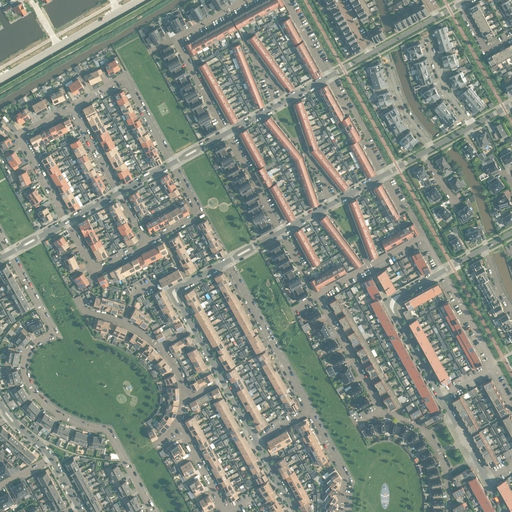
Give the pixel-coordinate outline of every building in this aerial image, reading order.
[(221,7),(216,0),(208,0),(207,1),(211,9),(214,7),(216,10),(220,7),(221,7)] [(272,10),(267,0),(261,3),(267,13),(272,10)] [(279,9),(274,0),(267,0),(266,0),(267,0),(272,10),(278,7),(279,9)] [(274,0),(279,9),(284,6),(283,4),(284,3),(281,0),(274,0)] [(322,5),(324,4),(329,12),(338,7),(333,0),(331,0),(322,5)] [(367,4),(364,0),(361,0),(353,5),(355,10),(367,4)] [(502,0),(498,3),(497,3),(498,5),(502,11),(504,10),(511,4),(511,2),(511,1),(510,0),(508,0),(509,0),(507,1),(506,0),(502,0)] [(470,10),(471,13),(482,7),(479,2),(469,8),(470,10)] [(21,3),(12,8),(16,14),(19,13),(21,16),(27,13),(25,10),(26,9),(22,4),(21,3)] [(202,3),(194,8),(200,19),(200,18),(205,16),(203,14),(206,12),(203,6),(202,3)] [(267,13),(261,3),(255,6),(262,18),(261,16),(267,13)] [(416,5),(422,16),(428,13),(425,8),(426,8),(423,3),(418,7),(416,5)] [(367,4),(355,10),(358,15),(369,9),(367,10),(365,5),(367,4)] [(511,4),(504,10),(502,11),(506,18),(506,19),(506,18),(511,15),(511,4)] [(416,5),(411,7),(417,19),(422,16),(416,5)] [(250,9),(256,21),(262,18),(255,6),(250,9)] [(338,7),(329,12),(333,20),(342,14),(338,7)] [(406,10),(412,21),(417,19),(411,7),(411,8),(412,10),(408,12),(406,10)] [(472,14),(474,17),(485,12),(482,7),(471,13),(472,13),(472,14)] [(200,19),(194,8),(186,12),(191,21),(194,19),(195,21),(200,18),(200,19)] [(256,21),(250,9),(244,13),(250,22),(255,19),(256,22),(256,21)] [(358,15),(361,20),(372,14),(369,9),(358,15)] [(406,10),(401,13),(407,24),(412,21),(406,10)] [(475,19),(476,22),(485,17),(483,13),(485,12),(474,17),(474,18),(474,17),(475,19)] [(238,16),(244,26),(250,22),(244,13),(238,16)] [(402,15),(397,18),(402,27),(407,24),(401,13),(402,15)] [(342,14),(333,20),(336,25),(345,19),(342,14)] [(181,15),(173,19),(179,30),(184,27),(182,25),(186,23),(181,15)] [(244,26),(238,16),(233,19),(238,29),(244,26)] [(284,28),(293,23),(292,20),(290,17),(285,20),(283,17),(277,21),(278,24),(281,23),(284,28)] [(477,23),(479,26),(487,22),(485,17),(476,22),(477,22),(477,23)] [(397,18),(391,21),(393,26),(395,25),(397,30),(402,27),(397,18)] [(179,30),(173,19),(165,24),(166,26),(169,31),(170,32),(173,30),(174,33),(179,30)] [(345,19),(336,25),(338,30),(347,24),(345,19)] [(225,23),(230,33),(236,30),(231,20),(225,23)] [(480,28),(481,31),(490,26),(487,22),(479,26),(479,27),(479,26),(480,28)] [(230,33),(225,23),(219,26),(224,36),(230,33)] [(287,33),(296,28),(293,23),(284,28),(287,33)] [(347,24),(338,30),(341,34),(339,35),(339,36),(350,29),(347,24)] [(379,25),(373,28),(380,40),(385,37),(382,32),(384,31),(382,26),(380,28),(379,25)] [(433,36),(448,31),(446,26),(443,27),(442,25),(438,26),(439,28),(434,30),(435,35),(433,36)] [(224,36),(219,26),(213,30),(219,39),(224,36)] [(482,32),(484,35),(494,29),(492,30),(490,26),(481,31),(482,31),(482,32)] [(160,27),(152,31),(158,42),(158,41),(163,39),(162,37),(165,35),(160,27)] [(296,28),(287,33),(289,39),(299,33),(296,28)] [(374,31),(368,34),(371,38),(372,38),(374,42),(380,40),(373,28),(374,31)] [(350,29),(339,36),(342,41),(353,34),(350,29)] [(494,29),(484,35),(484,36),(484,35),(485,36),(484,37),(486,40),(497,34),(494,29)] [(158,42),(152,31),(149,33),(148,30),(143,33),(149,44),(152,42),(153,44),(158,42)] [(208,33),(213,42),(219,39),(213,30),(208,33)] [(437,37),(438,40),(448,37),(446,32),(448,32),(448,31),(433,36),(434,39),(437,37)] [(213,42),(208,33),(202,36),(207,46),(213,42)] [(292,44),(302,39),(300,36),(301,36),(299,33),(289,39),(292,44)] [(259,39),(255,34),(250,38),(246,40),(248,43),(249,42),(251,44),(259,39)] [(342,41),(344,40),(347,44),(344,45),(345,46),(356,39),(353,34),(342,41)] [(207,46),(202,36),(196,39),(202,49),(207,46)] [(435,44),(436,47),(451,42),(451,41),(449,42),(448,37),(438,40),(439,43),(435,44)] [(202,49),(196,39),(191,42),(197,54),(198,54),(196,52),(202,49)] [(254,49),(262,43),(259,39),(251,44),(254,49)] [(356,39),(345,46),(347,51),(358,44),(356,39)] [(297,52),(307,47),(305,44),(303,41),(294,47),(297,52)] [(197,54),(191,42),(185,46),(190,55),(191,55),(192,57),(197,54)] [(407,48),(408,53),(421,49),(420,44),(414,45),(414,42),(408,44),(409,47),(407,48)] [(445,50),(446,52),(452,51),(451,48),(453,47),(451,42),(436,47),(439,46),(440,51),(445,50)] [(233,53),(242,49),(241,46),(243,45),(241,43),(238,45),(231,47),(233,53)] [(262,43),(254,49),(257,53),(265,47),(262,43)] [(347,51),(349,50),(352,55),(361,50),(358,44),(347,51)] [(175,53),(172,48),(170,49),(168,46),(160,51),(164,59),(175,53)] [(265,47),(257,53),(260,57),(268,52),(265,47)] [(307,47),(297,52),(300,57),(309,52),(307,47)] [(504,49),(501,50),(506,59),(510,57),(511,59),(505,48),(504,49)] [(242,49),(233,53),(235,58),(244,54),(242,49)] [(411,61),(413,61),(419,59),(418,56),(423,54),(421,49),(408,53),(410,58),(411,61)] [(500,51),(497,53),(501,62),(506,59),(501,50),(501,51),(500,52),(500,51)] [(442,57),(444,62),(457,58),(455,53),(453,53),(452,51),(446,52),(447,55),(442,57)] [(268,52),(260,57),(264,62),(271,56),(268,52)] [(309,52),(300,57),(303,63),(312,57),(309,52)] [(164,59),(169,67),(179,61),(176,56),(174,57),(173,55),(175,53),(164,59)] [(495,54),(492,55),(498,66),(497,64),(501,62),(497,53),(496,53),(497,53),(495,54)] [(244,54),(235,58),(237,63),(246,59),(244,54)] [(498,66),(492,55),(492,56),(491,57),(491,56),(487,58),(493,69),(498,66)] [(120,62),(116,56),(113,58),(115,60),(110,62),(109,60),(108,60),(114,71),(120,68),(117,64),(120,62)] [(267,66),(275,60),(271,56),(264,62),(267,66)] [(306,68),(315,62),(312,57),(303,63),(306,68)] [(457,58),(444,62),(446,68),(451,66),(452,69),(457,67),(456,64),(458,64),(457,58)] [(246,59),(237,63),(239,68),(248,64),(246,59)] [(414,64),(416,69),(429,65),(427,66),(425,60),(420,62),(419,59),(413,61),(414,64)] [(109,74),(114,71),(108,60),(101,65),(104,71),(107,70),(109,74)] [(275,60),(267,66),(270,70),(278,65),(275,60)] [(183,69),(183,68),(181,69),(180,67),(182,66),(179,61),(169,67),(173,74),(183,69)] [(200,72),(209,67),(206,62),(198,67),(201,71),(200,71),(200,72)] [(315,62),(306,68),(308,73),(318,68),(315,62)] [(366,68),(368,73),(383,69),(380,69),(379,64),(373,66),(373,63),(369,64),(370,67),(366,68)] [(250,69),(248,64),(239,68),(241,73),(250,69)] [(273,75),(281,69),(278,65),(270,70),(273,75)] [(415,75),(427,71),(426,68),(430,67),(429,65),(416,69),(417,74),(415,75)] [(209,67),(200,72),(203,76),(212,72),(209,67)] [(318,68),(308,73),(311,79),(321,73),(319,70),(320,70),(318,68)] [(100,69),(92,72),(96,81),(101,79),(99,74),(102,73),(100,69)] [(186,77),(185,77),(184,75),(186,73),(183,69),(173,74),(177,82),(186,77)] [(252,74),(250,69),(241,73),(243,78),(252,74)] [(276,79),(284,73),(281,69),(273,75),(276,79)] [(369,73),(371,78),(381,75),(380,72),(383,71),(383,69),(368,73),(368,74),(369,73)] [(450,77),(452,83),(464,76),(462,71),(460,72),(458,70),(453,72),(454,75),(450,77)] [(415,75),(417,80),(432,75),(431,73),(428,74),(427,71),(415,75)] [(96,81),(92,72),(84,76),(85,80),(88,79),(90,84),(96,81)] [(206,81),(214,76),(212,72),(203,76),(206,81)] [(284,73),(276,79),(280,83),(287,78),(284,73)] [(254,79),(252,74),(243,78),(245,83),(254,79)] [(83,81),(79,75),(72,80),(79,90),(84,87),(81,83),(83,81)] [(371,78),(373,83),(386,79),(385,76),(381,78),(381,75),(371,78)] [(432,75),(417,80),(419,80),(421,85),(422,88),(427,86),(426,83),(432,81),(430,76),(432,75)] [(214,76),(206,81),(208,86),(217,81),(214,76)] [(464,76),(452,83),(455,88),(460,85),(461,88),(466,85),(465,82),(467,81),(464,76)] [(192,84),(189,79),(187,80),(186,78),(186,77),(177,82),(181,90),(192,84)] [(287,78),(280,83),(283,88),(291,82),(287,78)] [(256,84),(254,79),(245,83),(247,88),(256,84)] [(386,79),(373,83),(374,88),(373,89),(374,92),(381,90),(380,87),(385,85),(384,80),(386,79)] [(74,94),(79,90),(72,80),(73,82),(66,87),(68,91),(71,89),(74,94)] [(217,81),(208,86),(211,91),(219,86),(217,81)] [(511,93),(511,86),(509,81),(501,85),(506,94),(509,92),(510,94),(511,93),(511,94),(511,93)] [(288,91),(293,89),(292,88),(294,87),(291,82),(283,88),(286,92),(288,91)] [(181,90),(186,97),(196,91),(194,87),(191,88),(190,85),(192,84),(181,90)] [(258,89),(256,84),(247,88),(249,93),(258,89)] [(321,95),(331,90),(329,87),(329,88),(327,85),(318,90),(321,95)] [(63,86),(54,90),(59,101),(61,100),(62,102),(65,100),(63,94),(65,93),(63,86)] [(214,95),(222,91),(219,86),(211,91),(214,95)] [(422,93),(425,98),(437,91),(434,86),(429,89),(428,86),(423,89),(424,92),(422,93)] [(462,101),(474,91),(470,87),(469,88),(467,86),(462,90),(464,92),(460,96),(464,100),(462,101)] [(224,91),(227,99),(230,97),(229,95),(230,95),(229,92),(232,91),(230,88),(224,91)] [(260,94),(258,89),(249,93),(251,98),(260,94)] [(54,104),(59,101),(54,90),(55,92),(47,96),(49,100),(52,99),(54,104)] [(115,101),(125,95),(123,90),(112,96),(115,101)] [(331,90),(321,95),(324,101),(333,95),(331,90)] [(186,97),(190,105),(200,99),(198,100),(197,98),(199,96),(196,92),(196,91),(186,97)] [(216,100),(225,95),(222,91),(214,95),(216,100)] [(376,101),(389,97),(388,92),(382,94),(381,91),(376,92),(377,95),(378,101),(376,101)] [(437,91),(425,98),(428,103),(430,102),(431,105),(436,102),(435,99),(440,96),(437,91)] [(466,101),(468,103),(477,95),(474,91),(462,101),(463,103),(466,101)] [(262,99),(260,94),(251,98),(253,103),(262,99)] [(117,106),(128,100),(125,95),(115,101),(117,106)] [(225,95),(216,100),(219,105),(227,100),(225,95)] [(333,95),(324,101),(327,106),(336,101),(333,95)] [(467,108),(469,110),(481,99),(479,100),(476,97),(478,95),(477,95),(468,103),(470,105),(467,108)] [(41,97),(36,100),(42,111),(47,108),(45,104),(47,102),(45,98),(42,99),(41,97)] [(389,97),(376,101),(378,107),(380,106),(381,109),(387,107),(386,104),(391,103),(389,97)] [(190,105),(194,113),(203,108),(202,108),(201,105),(203,104),(200,99),(190,105)] [(262,99),(253,103),(255,108),(257,107),(258,108),(262,106),(262,105),(264,105),(262,100),(262,99)] [(481,99),(469,110),(471,108),(474,112),(478,109),(480,111),(485,107),(483,105),(485,104),(481,99)] [(42,111),(36,100),(28,105),(32,111),(34,109),(37,114),(42,111)] [(120,110),(130,105),(128,100),(117,106),(120,110)] [(227,100),(219,105),(221,109),(230,105),(227,100)] [(300,101),(299,100),(295,103),(293,104),(295,109),(294,109),(304,106),(302,101),(300,101)] [(330,111),(339,106),(336,101),(327,106),(330,111)] [(434,109),(437,113),(448,104),(446,106),(443,102),(438,105),(436,103),(432,107),(434,109)] [(83,109),(85,114),(96,109),(95,109),(92,104),(83,109)] [(437,113),(441,118),(449,111),(447,109),(450,106),(448,104),(437,113)] [(124,114),(133,110),(130,105),(121,109),(124,114)] [(232,110),(230,105),(221,109),(224,114),(232,110)] [(296,114),(305,111),(304,106),(294,109),(296,114)] [(339,106),(330,111),(332,116),(342,111),(339,106)] [(27,107),(19,112),(25,121),(30,117),(27,113),(29,111),(27,107)] [(209,115),(206,110),(204,111),(203,108),(194,113),(198,121),(209,115)] [(383,114),(386,119),(398,112),(396,113),(393,108),(389,111),(387,109),(382,112),(384,114),(383,114)] [(85,114),(88,119),(88,120),(99,114),(96,109),(85,114)] [(124,120),(135,115),(133,110),(124,114),(126,119),(124,120)] [(227,119),(235,114),(232,110),(224,114),(227,119)] [(305,111),(296,114),(298,119),(307,116),(305,111)] [(335,122),(345,117),(343,114),(344,114),(342,111),(332,116),(335,122)] [(441,118),(444,122),(455,113),(453,111),(450,113),(449,111),(441,118)] [(25,121),(19,112),(15,115),(13,113),(10,115),(14,121),(17,120),(20,124),(25,121)] [(386,119),(389,124),(398,119),(396,116),(400,114),(398,112),(386,119)] [(455,113),(444,122),(448,126),(446,127),(448,130),(455,124),(453,122),(457,119),(453,114),(455,113)] [(88,120),(91,125),(101,120),(99,114),(88,120)] [(235,114),(227,119),(230,124),(238,119),(235,114)] [(124,120),(127,125),(139,119),(138,119),(137,119),(135,115),(124,120)] [(198,121),(203,128),(211,124),(209,121),(212,120),(209,115),(198,121)] [(267,127),(274,120),(274,121),(270,116),(269,118),(268,117),(264,120),(265,121),(263,122),(267,127)] [(307,116),(298,119),(300,125),(309,121),(307,116)] [(343,127),(352,121),(351,119),(349,116),(339,121),(343,127)] [(69,118),(64,121),(68,130),(73,127),(69,118)] [(8,124),(2,119),(0,121),(0,130),(5,135),(10,130),(6,126),(8,124)] [(130,129),(141,124),(139,119),(127,125),(128,124),(130,129)] [(389,124),(392,129),(404,121),(402,119),(399,121),(398,119),(389,124)] [(103,125),(100,120),(101,120),(91,125),(94,130),(104,125),(103,125)] [(270,131),(277,125),(274,120),(267,127),(270,131)] [(64,121),(59,123),(63,132),(68,130),(64,121)] [(309,121),(300,125),(302,130),(311,127),(309,121)] [(352,121),(343,127),(345,132),(355,126),(352,121)] [(404,121),(392,129),(395,133),(396,136),(401,133),(400,130),(405,128),(402,123),(404,121)] [(59,123),(54,126),(59,137),(60,136),(59,135),(63,132),(59,123)] [(135,133),(143,128),(141,124),(130,129),(132,128),(135,133)] [(211,124),(203,128),(207,136),(218,130),(215,125),(213,127),(211,124)] [(494,134),(496,140),(500,138),(500,137),(506,134),(500,124),(494,127),(496,132),(494,134)] [(94,130),(95,130),(97,135),(107,130),(104,125),(94,130)] [(273,135),(281,129),(277,125),(270,131),(273,135)] [(54,126),(49,128),(55,139),(59,137),(54,126)] [(355,126),(345,132),(348,137),(358,132),(355,126)] [(311,127),(302,130),(303,135),(312,132),(311,127)] [(55,139),(49,128),(44,131),(50,141),(49,139),(53,137),(54,139),(55,139)] [(135,133),(137,138),(147,133),(146,133),(143,128),(135,133)] [(241,139),(249,134),(247,129),(239,134),(241,139)] [(277,139),(284,133),(281,129),(273,135),(277,139)] [(97,135),(100,140),(109,136),(107,130),(97,135)] [(44,131),(40,133),(45,144),(50,141),(44,131)] [(312,132),(303,135),(305,140),(314,137),(312,132)] [(351,143),(358,139),(361,137),(359,134),(360,134),(358,132),(348,137),(351,143)] [(402,145),(413,137),(409,132),(405,136),(403,133),(398,137),(400,140),(404,144),(402,145)] [(40,133),(35,136),(40,146),(45,144),(40,133)] [(139,143),(149,138),(147,133),(137,138),(138,137),(141,142),(139,143)] [(280,143),(288,137),(284,133),(277,139),(280,143)] [(249,134),(241,139),(244,144),(252,139),(249,134)] [(475,141),(480,148),(482,147),(482,146),(489,143),(485,134),(477,137),(478,140),(475,141)] [(40,146),(35,136),(30,138),(34,147),(39,145),(40,146)] [(100,140),(103,146),(112,141),(109,136),(100,140)] [(12,144),(9,137),(0,142),(0,148),(2,153),(9,149),(7,147),(12,144)] [(284,148),(291,142),(288,137),(280,143),(284,148)] [(314,137),(305,140),(307,145),(316,142),(314,137)] [(413,137),(402,145),(406,150),(408,148),(410,151),(414,147),(412,144),(416,141),(413,137)] [(141,148),(152,142),(149,138),(139,143),(141,148)] [(71,149),(81,144),(79,139),(68,145),(71,149)] [(252,139),(244,144),(246,148),(255,144),(252,139)] [(351,151),(361,146),(360,143),(359,143),(358,140),(348,145),(351,151)] [(115,146),(112,141),(103,146),(106,151),(115,146)] [(144,153),(154,147),(152,142),(141,148),(144,153)] [(213,148),(218,156),(226,151),(224,148),(227,147),(224,142),(213,148)] [(287,152),(294,146),(291,142),(284,148),(287,152)] [(308,152),(318,147),(316,142),(307,145),(308,149),(307,150),(308,152)] [(463,148),(462,148),(463,149),(463,148),(466,153),(465,154),(469,158),(470,157),(471,158),(477,153),(469,143),(468,143),(463,148)] [(75,153),(84,148),(81,144),(71,149),(71,150),(73,149),(75,153)] [(255,144),(246,148),(249,153),(257,148),(255,144)] [(106,151),(108,156),(108,157),(118,152),(115,146),(106,151)] [(298,150),(295,146),(294,146),(287,152),(290,156),(298,150)] [(361,146),(351,151),(354,156),(364,151),(361,146)] [(148,156),(157,152),(154,147),(144,153),(146,152),(148,156)] [(314,157),(321,151),(318,147),(308,152),(310,155),(311,154),(314,157)] [(77,158),(87,153),(84,148),(75,153),(78,158),(77,158)] [(251,158),(260,153),(257,148),(249,153),(251,158)] [(303,155),(302,153),(301,153),(298,150),(290,156),(294,160),(303,155)] [(14,151),(10,154),(8,152),(4,154),(6,157),(4,158),(7,163),(17,156),(14,151)] [(218,156),(222,163),(233,157),(232,157),(230,153),(228,154),(226,151),(218,156)] [(321,151),(314,157),(317,162),(325,156),(321,151)] [(364,151),(354,156),(357,161),(367,156),(364,151)] [(501,157),(505,164),(511,159),(511,151),(501,157)] [(108,157),(111,162),(120,157),(118,152),(108,157)] [(150,161),(159,157),(157,152),(148,156),(150,161)] [(77,158),(80,163),(88,158),(86,154),(87,153),(77,158)] [(260,153),(251,158),(254,163),(263,158),(260,153)] [(53,159),(50,154),(42,159),(44,164),(53,159)] [(294,160),(296,166),(305,162),(303,158),(304,158),(303,155),(294,160)] [(7,163),(9,162),(14,169),(18,167),(16,164),(21,161),(17,156),(7,163)] [(325,156),(317,162),(320,166),(328,160),(325,156)] [(367,156),(357,161),(360,167),(370,161),(367,156)] [(123,162),(120,157),(111,162),(114,167),(124,162),(123,162)] [(153,166),(162,162),(159,157),(150,161),(153,166)] [(237,165),(234,166),(233,164),(235,162),(233,158),(233,157),(222,163),(226,171),(237,165)] [(446,162),(442,157),(436,161),(438,165),(439,166),(439,167),(440,167),(442,170),(448,166),(450,169),(453,167),(449,160),(446,162)] [(80,163),(82,168),(91,163),(88,158),(80,163)] [(263,158),(254,163),(257,167),(265,163),(263,158)] [(491,160),(487,162),(488,164),(483,166),(484,167),(483,168),(484,170),(485,170),(487,174),(498,169),(494,161),(492,158),(490,159),(491,160)] [(56,164),(53,159),(44,164),(47,169),(56,164)] [(328,160),(320,166),(324,170),(331,164),(328,160)] [(370,161),(360,167),(363,172),(373,167),(370,161)] [(114,167),(115,167),(118,172),(127,167),(124,162),(114,167)] [(296,166),(297,171),(306,168),(305,162),(296,166)] [(82,168),(85,173),(93,168),(91,163),(82,168)] [(58,168),(56,164),(47,169),(50,173),(58,168)] [(327,174),(335,168),(331,164),(324,170),(327,174)] [(243,171),(239,174),(237,171),(239,170),(237,165),(226,171),(231,179),(243,172),(243,171)] [(267,172),(264,166),(254,172),(257,177),(267,172)] [(118,172),(120,177),(130,173),(127,167),(118,172)] [(363,172),(366,177),(376,172),(374,169),(373,167),(363,172)] [(422,167),(414,172),(418,179),(421,178),(423,183),(425,187),(430,184),(430,183),(428,180),(429,179),(427,177),(428,177),(427,177),(426,175),(427,175),(426,175),(427,175),(426,173),(425,172),(425,171),(422,167)] [(58,168),(50,173),(53,178),(61,173),(58,168)] [(85,173),(87,177),(97,172),(96,172),(93,168),(85,173)] [(297,171),(299,176),(308,173),(306,168),(297,171)] [(331,178),(338,172),(335,168),(327,174),(331,178)] [(21,173),(20,170),(16,172),(19,180),(17,181),(29,176),(26,171),(21,173)] [(91,182),(100,177),(97,172),(87,177),(87,178),(89,177),(91,182)] [(246,177),(243,172),(231,179),(233,178),(237,185),(248,179),(247,179),(245,180),(244,178),(246,177)] [(270,177),(267,172),(257,177),(260,182),(270,177)] [(334,183),(341,177),(338,172),(331,178),(334,183)] [(61,173),(53,178),(56,183),(64,178),(61,173)] [(120,177),(123,183),(132,178),(130,173),(120,177)] [(299,176),(301,181),(310,178),(308,173),(299,176)] [(158,180),(161,185),(171,178),(168,174),(158,180)] [(17,181),(19,187),(20,187),(26,184),(31,182),(29,176),(17,181)] [(92,187),(102,182),(100,177),(91,182),(94,186),(92,187)] [(260,182),(263,188),(273,183),(270,177),(260,182)] [(341,177),(334,183),(337,187),(345,181),(341,177)] [(490,186),(490,187),(490,186),(494,192),(495,193),(495,192),(499,189),(500,190),(503,188),(502,187),(503,186),(503,185),(499,180),(498,179),(498,180),(497,181),(496,179),(495,180),(493,177),(490,180),(493,184),(490,186)] [(64,178),(56,183),(58,187),(67,182),(64,178)] [(171,178),(161,185),(163,189),(174,183),(171,178)] [(301,181),(303,186),(312,183),(310,178),(301,181)] [(450,182),(455,190),(456,190),(456,191),(459,189),(459,188),(462,186),(459,182),(460,181),(458,178),(457,179),(456,178),(450,182)] [(237,185),(240,190),(250,184),(248,179),(237,185)] [(348,188),(347,187),(348,185),(345,181),(337,187),(338,187),(341,191),(343,190),(348,188)] [(67,182),(58,187),(61,192),(60,192),(60,193),(69,187),(67,182)] [(94,192),(105,186),(102,182),(92,187),(94,192)] [(174,183),(163,189),(165,188),(168,193),(176,188),(174,183)] [(279,188),(276,183),(268,188),(271,192),(271,193),(279,188)] [(303,186),(304,191),(313,188),(312,183),(303,186)] [(240,190),(242,195),(253,189),(250,184),(240,190)] [(370,190),(373,196),(385,189),(384,186),(383,187),(382,184),(370,190)] [(99,196),(108,191),(105,186),(94,192),(95,192),(96,191),(99,196)] [(69,187),(60,193),(63,197),(71,192),(69,188),(70,187),(69,187)] [(424,191),(428,196),(430,195),(434,201),(435,200),(436,201),(440,198),(440,197),(441,196),(440,196),(438,193),(437,191),(435,188),(435,187),(434,188),(431,190),(429,187),(424,191)] [(176,188),(168,193),(171,198),(171,197),(173,196),(176,195),(179,193),(176,188)] [(282,193),(279,188),(271,193),(273,197),(282,193)] [(304,191),(306,196),(315,193),(313,188),(304,191)] [(35,189),(31,192),(29,189),(25,192),(30,199),(38,194),(35,189)] [(242,195),(247,203),(244,204),(245,204),(257,197),(255,192),(252,193),(251,191),(253,189),(242,195)] [(373,196),(376,195),(379,200),(388,194),(385,189),(373,196)] [(128,196),(131,201),(140,196),(137,191),(128,196)] [(71,192),(63,197),(66,202),(74,197),(71,192)] [(284,198),(282,193),(273,197),(276,202),(284,198)] [(306,196),(308,201),(317,198),(315,193),(306,196)] [(38,194),(30,199),(35,207),(39,204),(37,202),(42,199),(38,194)] [(379,200),(381,205),(391,200),(388,194),(379,200)] [(495,199),(497,202),(496,202),(499,209),(503,208),(504,208),(511,206),(508,199),(505,194),(501,196),(495,199)] [(140,196),(131,201),(134,206),(142,201),(140,196)] [(77,201),(74,197),(66,202),(68,206),(77,201)] [(257,197),(245,204),(249,212),(259,206),(257,201),(254,202),(253,200),(257,197)] [(287,202),(284,198),(276,202),(279,207),(287,202)] [(317,198),(308,201),(310,207),(312,206),(312,207),(317,205),(317,204),(319,204),(317,198)] [(358,205),(356,200),(354,200),(354,199),(349,202),(350,202),(348,203),(350,208),(349,208),(358,205)] [(381,205),(384,210),(394,205),(391,200),(381,205)] [(80,206),(77,201),(68,206),(71,211),(80,206)] [(142,201),(134,206),(136,210),(145,206),(142,201)] [(109,212),(119,206),(116,202),(108,206),(110,211),(109,212)] [(290,207),(287,202),(279,207),(281,212),(290,207)] [(184,204),(179,206),(184,215),(189,212),(184,204)] [(360,210),(358,205),(349,208),(351,213),(360,210)] [(384,210),(387,215),(397,210),(394,205),(384,210)] [(458,211),(462,216),(459,218),(463,223),(471,217),(470,215),(473,213),(467,205),(464,207),(458,211)] [(109,212),(111,217),(122,211),(119,206),(109,212)] [(145,206),(136,210),(139,215),(147,211),(148,210),(145,206)] [(179,206),(174,209),(179,218),(184,215),(179,206)] [(249,212),(253,219),(264,214),(264,213),(264,214),(261,209),(259,210),(257,207),(259,206),(249,212)] [(40,217),(38,218),(49,212),(46,207),(42,210),(40,207),(36,209),(40,217)] [(292,212),(290,207),(281,212),(284,216),(292,212)] [(438,207),(432,210),(435,215),(438,212),(445,220),(445,219),(447,222),(451,218),(449,216),(451,214),(443,207),(440,209),(438,207)] [(169,210),(174,220),(179,218),(174,209),(170,212),(169,210)] [(169,210),(164,212),(170,223),(174,220),(169,210)] [(362,215),(360,210),(351,213),(353,218),(362,215)] [(387,215),(390,221),(400,216),(398,213),(397,210),(387,215)] [(113,216),(116,221),(124,216),(122,211),(111,217),(113,216)] [(38,218),(41,223),(52,217),(49,212),(38,218)] [(164,213),(160,216),(164,224),(169,222),(170,223),(164,212),(164,213)] [(292,212),(284,216),(284,217),(284,216),(287,221),(295,217),(292,212)] [(501,216),(502,218),(502,219),(506,226),(511,222),(511,213),(507,216),(505,214),(501,216)] [(266,222),(264,220),(266,219),(264,214),(253,219),(257,227),(266,222)] [(330,219),(329,219),(326,215),(324,216),(320,218),(320,219),(319,220),(322,225),(330,219)] [(364,220),(362,215),(353,218),(355,223),(364,220)] [(117,226),(127,221),(124,216),(116,221),(118,225),(117,226)] [(160,216),(155,218),(160,227),(164,224),(160,216)] [(78,223),(81,229),(90,224),(87,218),(78,223)] [(155,218),(150,221),(155,230),(160,227),(155,218)] [(322,225),(325,229),(333,223),(330,219),(322,225)] [(196,225),(199,230),(209,225),(206,220),(196,225)] [(366,225),(364,220),(355,223),(357,229),(366,225)] [(117,226),(120,231),(129,226),(126,221),(127,221),(117,226)] [(155,230),(150,221),(145,224),(150,232),(155,230)] [(272,229),(269,224),(267,225),(266,223),(266,222),(257,227),(262,235),(272,229)] [(325,229),(329,234),(336,228),(333,223),(325,229)] [(413,236),(418,233),(413,223),(408,226),(413,236)] [(81,229),(84,234),(93,229),(90,224),(81,229)] [(200,230),(203,234),(212,229),(209,225),(199,230),(199,231),(200,230)] [(368,230),(366,225),(357,229),(359,234),(368,230)] [(120,231),(123,235),(131,231),(129,226),(120,231)] [(408,226),(403,229),(408,239),(413,236),(408,226)] [(304,233),(301,228),(293,233),(296,237),(296,238),(304,233)] [(329,234),(332,238),(340,232),(336,228),(329,234)] [(93,229),(84,234),(86,239),(96,235),(93,229)] [(203,234),(206,239),(212,235),(210,231),(212,230),(212,229),(203,234)] [(397,232),(402,242),(408,239),(403,229),(397,232)] [(467,233),(470,242),(481,238),(479,234),(482,234),(481,229),(478,230),(478,229),(467,233)] [(370,235),(368,230),(359,234),(361,239),(370,235)] [(123,235),(125,240),(134,235),(131,231),(123,235)] [(332,238),(335,242),(343,236),(340,232),(332,238)] [(397,232),(392,235),(397,245),(402,242),(397,232)] [(307,238),(304,233),(296,238),(298,243),(307,238)] [(99,239),(98,240),(96,235),(86,239),(89,245),(99,239)] [(134,235),(125,240),(128,245),(137,240),(134,235)] [(169,240),(172,245),(182,239),(179,235),(169,240)] [(206,239),(208,244),(217,239),(215,240),(212,235),(206,239)] [(372,240),(370,235),(361,239),(363,244),(372,240)] [(392,235),(387,238),(392,248),(397,245),(392,235)] [(449,239),(450,241),(455,250),(462,246),(457,237),(456,237),(455,235),(449,239)] [(62,236),(58,239),(56,236),(52,239),(54,241),(52,243),(55,248),(65,241),(62,236)] [(335,242),(338,246),(346,241),(343,236),(335,242)] [(309,243),(307,238),(298,243),(301,247),(309,243)] [(387,238),(381,241),(386,251),(392,248),(387,238)] [(89,245),(90,244),(93,249),(102,245),(99,239),(89,245)] [(172,245),(174,250),(185,244),(182,239),(172,245)] [(208,244),(211,248),(219,244),(217,239),(208,244)] [(374,245),(372,240),(363,244),(365,249),(374,245)] [(55,248),(58,252),(60,255),(66,251),(64,249),(69,246),(65,241),(55,248)] [(283,249),(283,248),(281,250),(279,247),(281,246),(279,241),(268,247),(272,255),(283,249)] [(338,246),(342,251),(349,245),(346,241),(338,246)] [(158,246),(162,255),(168,252),(163,243),(158,246)] [(312,247),(309,243),(301,247),(303,252),(312,247)] [(176,249),(179,254),(185,250),(183,245),(185,244),(174,250),(176,249)] [(211,254),(212,254),(222,248),(219,244),(211,248),(213,253),(211,254)] [(93,249),(96,255),(106,250),(106,249),(105,250),(102,245),(93,249)] [(342,251),(345,255),(353,249),(349,245),(342,251)] [(376,250),(374,245),(365,249),(367,254),(376,250)] [(152,249),(157,258),(162,255),(158,246),(152,249)] [(315,252),(312,247),(303,252),(306,257),(315,252)] [(222,248),(212,254),(214,259),(225,253),(222,248)] [(152,249),(147,251),(152,262),(152,261),(157,258),(152,249)] [(287,256),(285,257),(283,255),(286,254),(283,249),(272,255),(277,262),(287,256)] [(345,255),(348,259),(356,254),(353,249),(345,255)] [(96,255),(98,260),(109,255),(106,250),(96,255)] [(179,259),(188,255),(185,250),(179,254),(181,258),(179,259)] [(371,258),(378,256),(376,250),(367,254),(368,256),(366,257),(368,260),(371,258)] [(409,256),(412,261),(422,255),(422,256),(419,250),(415,252),(415,253),(409,256)] [(147,251),(142,254),(147,265),(148,265),(147,264),(152,262),(147,251)] [(317,257),(315,252),(306,257),(309,261),(317,257)] [(137,258),(141,267),(142,268),(147,265),(142,254),(141,254),(142,255),(137,258)] [(348,259),(351,264),(359,258),(356,254),(348,259)] [(73,255),(69,257),(67,255),(61,257),(64,266),(67,265),(76,261),(73,255)] [(179,259),(182,264),(191,259),(188,255),(179,259)] [(414,260),(416,265),(425,260),(422,256),(422,255),(412,261),(414,260)] [(291,264),(289,265),(288,262),(290,261),(287,256),(277,262),(281,270),(291,264)] [(320,262),(317,257),(309,261),(309,262),(309,261),(312,266),(320,262)] [(137,258),(136,258),(131,261),(136,270),(141,267),(142,268),(141,267),(137,258)] [(355,268),(360,264),(364,262),(362,260),(361,260),(359,258),(351,264),(355,268)] [(182,264),(185,269),(195,263),(193,264),(191,259),(182,264)] [(417,271),(428,265),(427,265),(425,260),(416,265),(419,269),(417,271)] [(470,265),(473,271),(482,266),(479,260),(470,265)] [(76,261),(67,265),(64,266),(65,266),(67,265),(70,273),(75,271),(73,268),(78,266),(76,261)] [(131,261),(126,263),(131,273),(136,270),(131,261)] [(126,263),(121,266),(126,276),(126,275),(131,273),(126,263)] [(195,263),(185,269),(187,274),(198,268),(195,263)] [(293,273),(292,270),(294,269),(291,264),(281,270),(285,277),(283,279),(293,273)] [(341,264),(335,267),(341,276),(346,273),(341,264)] [(6,265),(0,268),(0,274),(9,270),(6,265)] [(428,265),(417,271),(420,276),(426,272),(426,273),(430,271),(427,265),(428,265)] [(121,266),(120,266),(115,269),(121,279),(126,276),(121,266)] [(476,277),(476,278),(486,272),(482,266),(473,271),(477,277),(476,277)] [(335,267),(330,270),(336,279),(341,276),(335,267)] [(115,269),(110,271),(115,281),(120,278),(120,279),(121,279),(115,269)] [(172,270),(178,280),(182,278),(178,269),(173,272),(172,270)] [(379,279),(379,280),(389,274),(387,269),(381,272),(380,271),(376,274),(379,279)] [(9,270),(0,274),(0,278),(1,280),(12,274),(11,271),(10,272),(9,270)] [(172,270),(167,273),(173,283),(178,280),(172,270)] [(330,270),(325,273),(330,282),(336,279),(330,270)] [(100,284),(101,284),(103,288),(108,285),(106,281),(113,278),(114,281),(115,281),(110,271),(97,278),(100,284)] [(72,280),(74,278),(77,283),(75,284),(86,277),(82,272),(78,275),(76,273),(70,277),(72,280)] [(214,277),(217,282),(226,277),(223,272),(214,277)] [(478,284),(488,279),(485,273),(486,272),(476,278),(479,284),(478,284)] [(167,273),(162,275),(168,286),(173,283),(167,273)] [(300,280),(297,275),(295,276),(293,273),(283,279),(286,284),(288,282),(289,285),(300,280)] [(325,273),(320,275),(325,285),(330,282),(325,273)] [(12,274),(1,280),(4,285),(14,279),(13,277),(14,277),(12,274)] [(379,279),(382,284),(390,280),(387,275),(390,274),(389,274),(379,280),(379,279)] [(168,286),(162,275),(163,277),(158,280),(163,288),(168,286)] [(320,275),(315,278),(314,276),(313,276),(320,288),(325,285),(320,275)] [(313,276),(309,279),(310,281),(309,281),(314,291),(320,288),(313,276)] [(361,283),(364,288),(374,282),(371,276),(367,279),(367,280),(361,283)] [(86,277),(75,284),(80,292),(86,288),(85,285),(89,282),(86,277)] [(217,282),(220,287),(228,282),(226,277),(217,282)] [(14,279),(4,285),(6,290),(17,284),(14,279)] [(478,284),(481,290),(490,285),(487,279),(488,279),(478,284)] [(302,288),(300,286),(303,284),(300,280),(289,285),(294,293),(302,288)] [(384,289),(393,284),(390,280),(382,284),(384,289)] [(220,287),(222,291),(229,288),(227,283),(228,282),(220,287)] [(366,287),(368,291),(377,287),(374,282),(364,288),(366,287)] [(432,285),(438,296),(443,293),(439,287),(440,286),(438,282),(432,285)] [(17,284),(6,290),(9,295),(20,289),(17,284)] [(393,284),(384,289),(388,295),(392,292),(391,291),(395,289),(393,284)] [(432,286),(427,288),(432,296),(436,294),(438,296),(432,285),(432,286)] [(481,290),(484,296),(494,291),(490,285),(481,290)] [(369,297),(380,291),(379,292),(377,287),(368,291),(371,296),(369,297)] [(186,299),(197,293),(195,288),(184,294),(187,298),(186,299)] [(222,291),(225,296),(233,291),(232,292),(229,288),(222,291)] [(294,293),(298,301),(301,299),(302,301),(306,298),(306,297),(309,295),(306,290),(304,291),(302,288),(294,293)] [(427,288),(423,291),(427,299),(432,296),(427,288)] [(20,289),(9,295),(11,299),(22,293),(20,289)] [(152,295),(154,300),(165,294),(162,289),(152,295)] [(225,296),(227,301),(236,296),(233,291),(225,296)] [(369,297),(371,302),(372,302),(378,298),(378,299),(382,297),(379,292),(380,291),(369,297)] [(423,291),(418,293),(422,301),(427,299),(423,291)] [(484,296),(488,302),(497,297),(494,291),(484,296)] [(22,293),(11,299),(14,304),(25,298),(22,293)] [(186,299),(189,304),(197,299),(195,294),(197,293),(186,299)] [(332,307),(344,301),(339,293),(334,296),(335,299),(329,302),(331,305),(332,305),(333,307),(332,307)] [(418,293),(413,296),(418,304),(422,301),(418,293)] [(156,299),(159,303),(167,299),(165,294),(154,300),(156,299)] [(93,307),(99,309),(102,297),(96,296),(93,307)] [(227,301),(230,305),(239,301),(236,296),(227,301)] [(413,296),(408,299),(414,309),(413,306),(418,304),(413,296)] [(99,307),(105,309),(108,298),(107,299),(102,297),(99,309),(99,307)] [(490,309),(500,303),(497,297),(488,302),(491,308),(490,309)] [(25,298),(14,304),(17,309),(28,303),(25,298)] [(105,309),(111,311),(114,299),(108,298),(105,309)] [(193,307),(200,304),(202,302),(199,298),(197,299),(189,304),(191,303),(193,307)] [(368,304),(370,309),(381,303),(378,299),(378,298),(372,302),(371,302),(368,304)] [(111,311),(116,312),(120,301),(119,301),(119,302),(114,301),(114,299),(111,311)] [(159,303),(161,308),(170,303),(167,299),(159,303)] [(406,305),(408,310),(409,311),(410,311),(414,309),(408,299),(403,302),(405,306),(406,305)] [(120,301),(116,312),(122,314),(126,303),(120,301)] [(230,305),(233,310),(241,305),(239,301),(230,305)] [(341,309),(343,312),(348,309),(346,306),(344,307),(342,302),(344,301),(332,307),(332,308),(333,307),(334,309),(333,310),(335,313),(341,309)] [(437,307),(440,312),(450,307),(447,302),(437,307)] [(28,303),(17,309),(19,314),(24,311),(24,312),(28,310),(27,309),(30,308),(28,303)] [(162,314),(172,308),(170,303),(161,308),(164,313),(162,314)] [(373,308),(375,312),(383,308),(381,303),(370,309),(373,308)] [(500,303),(490,309),(493,315),(503,310),(499,304),(500,304),(500,303)] [(194,313),(203,308),(200,304),(193,307),(196,312),(194,313)] [(233,310),(235,315),(244,310),(241,305),(233,310)] [(440,312),(443,317),(453,311),(450,307),(440,312)] [(130,318),(135,321),(141,311),(135,308),(130,318)] [(162,314),(165,319),(175,313),(172,308),(162,314)] [(194,313),(197,318),(205,313),(203,308),(194,313)] [(375,312),(378,317),(386,313),(383,308),(375,312)] [(341,323),(341,324),(353,317),(348,309),(343,312),(344,315),(338,318),(340,322),(341,321),(342,323),(341,323)] [(235,315),(238,320),(247,315),(244,310),(235,315)] [(307,315),(307,319),(310,322),(321,316),(320,312),(317,310),(314,311),(314,310),(310,313),(310,314),(307,315)] [(402,312),(408,323),(417,319),(416,319),(418,318),(417,316),(413,318),(410,311),(409,311),(408,310),(407,310),(406,310),(405,310),(403,311),(402,312)] [(139,325),(140,325),(145,315),(140,312),(141,311),(135,321),(140,324),(139,325)] [(445,321),(445,322),(455,316),(453,311),(443,317),(445,316),(447,320),(445,321)] [(165,319),(167,323),(178,318),(175,313),(165,319)] [(197,318),(199,323),(208,318),(205,313),(197,318)] [(378,317),(380,322),(388,317),(386,313),(378,317)] [(497,319),(501,326),(510,321),(506,314),(497,319)] [(145,315),(140,325),(145,328),(151,318),(145,315)] [(238,320),(241,324),(249,320),(247,315),(238,320)] [(445,322),(448,326),(458,320),(458,321),(455,316),(445,322)] [(350,326),(352,328),(357,325),(353,317),(341,324),(342,323),(343,325),(342,326),(344,329),(350,326)] [(380,322),(383,327),(391,322),(388,317),(380,322)] [(175,324),(168,328),(171,334),(184,327),(180,321),(180,322),(178,318),(167,323),(167,324),(172,321),(175,324)] [(199,323),(202,327),(211,322),(208,318),(199,323)] [(40,333),(45,330),(40,319),(35,321),(34,321),(40,332),(40,333)] [(101,331),(104,321),(98,319),(97,324),(94,323),(92,328),(101,330),(101,331)] [(408,323),(411,328),(419,324),(417,319),(408,323)] [(241,324),(243,329),(252,324),(249,320),(241,324)] [(448,326),(450,331),(461,325),(458,321),(458,320),(448,326)] [(34,321),(27,325),(30,331),(32,329),(35,334),(40,332),(34,321)] [(101,331),(109,334),(111,328),(108,327),(109,322),(104,321),(101,331)] [(501,326),(504,331),(511,326),(511,324),(510,321),(501,326)] [(202,327),(205,332),(213,327),(211,322),(202,327)] [(383,327),(386,331),(394,327),(391,322),(383,327)] [(315,334),(316,335),(327,328),(325,324),(324,325),(323,323),(319,325),(318,324),(314,326),(318,333),(315,334)] [(243,329),(246,334),(253,330),(250,326),(252,325),(252,324),(243,329)] [(411,328),(414,333),(422,328),(419,324),(411,328)] [(109,334),(117,337),(122,327),(116,325),(114,329),(111,328),(109,334)] [(350,340),(361,333),(357,325),(352,328),(353,331),(347,334),(349,338),(349,337),(351,339),(350,340)] [(450,331),(453,336),(464,330),(463,330),(461,325),(450,331)] [(117,337),(125,341),(128,336),(125,334),(127,330),(122,327),(117,337)] [(205,332),(208,337),(216,332),(213,327),(205,332)] [(386,331),(388,336),(396,332),(394,327),(386,331)] [(10,328),(7,332),(14,338),(17,334),(10,328)] [(23,328),(17,334),(26,342),(30,338),(26,335),(28,332),(23,328)] [(171,334),(168,328),(161,332),(159,328),(153,331),(156,335),(155,335),(159,341),(171,334)] [(327,328),(316,335),(319,340),(321,339),(322,340),(326,338),(325,337),(330,334),(329,332),(330,332),(327,328)] [(414,333),(416,338),(424,333),(422,328),(414,333)] [(246,339),(247,340),(257,334),(255,335),(253,330),(246,334),(248,338),(246,339)] [(455,340),(456,341),(466,335),(463,330),(464,330),(453,336),(455,335),(458,339),(455,340)] [(208,337),(210,341),(219,336),(216,332),(208,337)] [(388,336),(391,341),(399,336),(396,332),(388,336)] [(126,340),(133,345),(138,337),(133,333),(130,338),(128,336),(125,341),(126,340)] [(359,342),(361,344),(366,341),(361,333),(350,340),(351,339),(352,341),(351,342),(353,345),(359,342)] [(416,338),(419,342),(427,338),(424,333),(416,338)] [(14,338),(11,341),(16,345),(18,343),(22,347),(26,342),(17,334),(14,338)] [(247,340),(249,344),(260,339),(257,334),(247,340)] [(185,353),(196,348),(189,335),(183,338),(183,339),(180,341),(183,346),(186,344),(190,351),(185,353)] [(456,341),(458,345),(469,339),(468,340),(466,335),(456,341)] [(210,341),(213,346),(221,341),(219,336),(210,341)] [(391,341),(393,345),(402,341),(399,336),(391,341)] [(133,345),(140,350),(143,346),(140,344),(143,340),(138,337),(133,345)] [(419,342),(422,347),(430,343),(427,338),(419,342)] [(251,343),(254,348),(262,343),(260,339),(249,344),(251,343)] [(458,345),(461,350),(471,344),(468,340),(469,339),(458,345)] [(324,346),(324,350),(327,352),(330,350),(331,351),(332,351),(334,350),(335,349),(334,348),(338,346),(337,343),(334,340),(324,346)] [(178,349),(183,346),(180,341),(175,343),(169,346),(176,359),(177,358),(179,357),(182,355),(178,349)] [(215,345),(217,350),(224,346),(221,341),(213,346),(215,345)] [(359,356),(370,349),(366,341),(361,344),(362,347),(356,350),(358,354),(358,353),(359,355),(359,356)] [(393,345),(396,350),(404,346),(402,341),(393,345)] [(262,343),(254,348),(256,353),(265,348),(262,343)] [(422,347),(424,352),(432,347),(430,343),(422,347)] [(140,350),(146,356),(153,348),(149,344),(145,348),(143,346),(140,350)] [(463,355),(474,349),(471,344),(461,350),(463,349),(465,353),(463,355)] [(218,355),(227,350),(224,346),(217,350),(220,354),(218,355)] [(396,350),(399,355),(407,350),(404,346),(396,350)] [(15,348),(8,347),(6,355),(18,358),(19,352),(14,351),(15,348)] [(424,352),(427,356),(435,352),(432,347),(424,352)] [(152,362),(152,363),(156,359),(154,356),(158,353),(153,348),(146,356),(153,362),(152,362)] [(185,353),(188,358),(198,352),(196,348),(185,353)] [(368,358),(370,360),(375,357),(370,349),(359,356),(360,356),(361,358),(360,358),(362,361),(368,358)] [(463,355),(466,359),(476,354),(474,349),(463,355)] [(218,355),(221,360),(229,355),(227,350),(218,355)] [(399,355),(401,360),(409,355),(407,350),(399,355)] [(255,357),(258,361),(268,356),(265,351),(255,357)] [(188,358),(191,363),(201,357),(198,352),(188,358)] [(427,356),(429,361),(437,357),(435,352),(427,356)] [(331,359),(332,363),(334,365),(345,359),(344,356),(341,353),(338,355),(338,354),(334,356),(334,357),(331,359)] [(466,359),(469,364),(479,358),(476,354),(466,359)] [(18,358),(6,355),(4,364),(11,365),(12,362),(17,363),(18,358)] [(221,360),(224,365),(232,360),(229,355),(221,360)] [(401,360),(404,364),(412,360),(409,355),(401,360)] [(258,361),(260,366),(270,360),(268,356),(258,361)] [(191,363),(193,368),(204,362),(201,357),(191,363)] [(368,372),(379,366),(379,365),(376,360),(375,357),(370,360),(371,363),(365,367),(367,370),(367,369),(368,371),(368,372)] [(429,361),(432,366),(440,361),(437,357),(429,361)] [(152,363),(157,369),(166,363),(162,358),(158,361),(156,359),(152,363)] [(479,358),(469,364),(471,369),(478,366),(478,367),(482,364),(479,359),(479,358)] [(232,360),(224,365),(227,370),(235,365),(232,360)] [(262,365),(265,370),(271,366),(269,361),(271,360),(270,360),(260,366),(262,365)] [(404,364),(406,369),(415,365),(412,360),(404,364)] [(432,366),(435,371),(443,366),(440,361),(432,366)] [(193,368),(196,372),(206,367),(204,362),(193,368)] [(166,363),(157,369),(157,370),(158,369),(163,376),(167,373),(165,371),(170,367),(166,363)] [(406,369),(409,374),(417,369),(415,365),(406,369)] [(265,370),(267,374),(276,370),(276,369),(274,370),(271,366),(265,370)] [(338,370),(342,377),(352,372),(349,368),(348,368),(347,366),(343,369),(342,368),(338,370)] [(377,374),(378,376),(384,374),(379,366),(368,372),(370,374),(369,374),(371,377),(377,374)] [(435,371),(437,375),(445,371),(443,366),(435,371)] [(204,377),(201,379),(204,384),(207,382),(207,383),(213,379),(206,367),(196,372),(196,373),(200,370),(204,377)] [(226,372),(229,377),(237,372),(235,367),(226,372)] [(11,368),(4,369),(6,378),(18,375),(17,370),(12,371),(11,368)] [(409,374),(412,379),(420,374),(417,369),(409,374)] [(267,374),(270,379),(279,374),(276,370),(267,374)] [(439,380),(448,376),(445,371),(437,375),(440,380),(439,380)] [(229,377),(232,382),(240,377),(237,372),(229,377)] [(352,372),(342,377),(346,384),(350,382),(349,381),(354,378),(353,376),(354,376),(352,372)] [(163,379),(167,386),(172,384),(171,382),(176,379),(173,374),(163,379)] [(204,384),(201,379),(196,381),(192,374),(189,376),(188,377),(186,378),(193,390),(199,387),(199,386),(204,384)] [(270,379),(273,384),(281,379),(279,374),(270,379)] [(377,388),(388,382),(388,381),(386,383),(383,378),(385,377),(384,374),(378,376),(380,379),(374,383),(375,386),(376,386),(377,388)] [(412,379),(414,383),(422,379),(420,374),(412,379)] [(18,375),(6,378),(8,387),(15,385),(14,382),(19,381),(18,375)] [(448,376),(439,380),(440,380),(443,386),(447,384),(447,383),(451,381),(448,376)] [(233,381),(236,385),(243,382),(240,377),(232,382),(233,381)] [(273,384),(275,389),(284,384),(281,379),(273,384)] [(414,383),(417,388),(425,384),(422,379),(414,383)] [(481,384),(484,391),(494,385),(493,385),(492,384),(493,383),(492,379),(485,383),(485,382),(481,384)] [(237,391),(245,386),(243,382),(236,385),(239,390),(237,391)] [(386,390),(387,393),(393,390),(388,382),(377,388),(378,390),(380,393),(386,390)] [(167,386),(167,393),(178,392),(178,387),(173,387),(172,384),(167,386)] [(275,389),(278,393),(287,388),(284,384),(275,389)] [(348,390),(348,393),(351,396),(354,394),(355,395),(359,393),(359,392),(362,390),(361,386),(358,384),(348,390)] [(417,388),(420,393),(428,388),(425,384),(417,388)] [(484,391),(487,396),(497,391),(497,390),(496,391),(495,389),(496,388),(494,385),(484,391)] [(237,391),(239,396),(248,391),(245,386),(237,391)] [(15,387),(10,390),(15,398),(25,391),(22,387),(17,390),(15,387)] [(217,396),(219,399),(222,398),(220,394),(217,388),(204,395),(208,401),(209,400),(217,396)] [(278,393),(281,398),(288,394),(285,390),(287,388),(278,393)] [(420,393),(422,397),(430,393),(428,388),(420,393)] [(386,404),(397,398),(393,390),(387,393),(389,395),(382,399),(384,402),(385,402),(386,404)] [(25,391),(15,398),(19,405),(25,402),(23,399),(28,396),(25,391)] [(239,396),(242,401),(251,396),(248,391),(239,396)] [(487,396),(490,401),(500,396),(499,396),(498,394),(499,394),(497,391),(487,396)] [(167,393),(168,401),(174,401),(173,399),(179,398),(178,392),(167,393)] [(422,397),(425,402),(433,398),(430,393),(422,397)] [(6,394),(3,395),(10,408),(13,406),(6,394)] [(282,403),(282,404),(292,398),(292,397),(290,399),(288,394),(281,398),(283,402),(282,403)] [(456,406),(468,400),(468,399),(466,401),(462,394),(458,397),(459,398),(453,401),(455,404),(456,404),(457,405),(456,406)] [(198,406),(205,402),(202,396),(189,403),(192,409),(193,409),(195,413),(201,410),(198,406)] [(242,401),(245,405),(253,401),(251,396),(242,401)] [(491,407),(503,401),(502,401),(501,399),(500,396),(490,401),(493,406),(491,407)] [(214,402),(217,407),(225,402),(222,397),(222,398),(219,399),(214,402)] [(355,403),(356,407),(359,409),(369,403),(368,400),(366,397),(362,399),(362,398),(358,400),(358,401),(355,403)] [(282,404),(284,408),(295,402),(292,398),(282,404)] [(397,398),(386,404),(387,406),(388,410),(395,406),(396,409),(402,406),(397,398)] [(425,408),(435,402),(433,398),(425,402),(427,407),(425,408)] [(459,411),(471,405),(468,400),(456,406),(458,409),(459,409),(460,411),(459,411)] [(26,403),(21,407),(27,414),(36,405),(32,401),(28,405),(26,403)] [(169,401),(166,408),(176,411),(178,406),(173,404),(174,401),(168,401),(169,401)] [(245,405),(247,410),(256,405),(253,401),(245,405)] [(491,407),(494,413),(506,406),(505,406),(505,407),(504,405),(504,404),(503,401),(491,407)] [(217,407),(219,412),(228,407),(225,402),(217,407)] [(295,402),(284,408),(287,413),(298,407),(295,402)] [(425,408),(428,413),(438,407),(435,402),(425,408)] [(405,406),(411,416),(411,417),(411,418),(412,419),(421,414),(419,409),(414,411),(410,404),(405,406)] [(40,409),(36,405),(27,414),(33,420),(38,415),(36,413),(40,409)] [(249,409),(252,414),(258,410),(256,405),(247,410),(249,409)] [(462,416),(462,417),(472,411),(469,406),(471,405),(459,411),(461,414),(462,414),(463,416),(462,416)] [(506,406),(494,413),(496,412),(499,417),(508,412),(507,410),(506,406)] [(219,412),(222,417),(230,412),(228,407),(219,412)] [(436,414),(431,417),(434,422),(441,418),(440,417),(443,415),(442,414),(441,411),(440,411),(438,407),(428,413),(433,410),(436,414)] [(166,408),(164,415),(168,418),(169,415),(174,417),(176,411),(166,408)] [(252,419),(252,420),(263,414),(261,415),(258,410),(252,414),(254,418),(252,419)] [(465,422),(475,417),(472,411),(462,417),(464,420),(465,419),(466,421),(465,422)] [(222,417),(224,421),(233,417),(230,412),(222,417)] [(39,416),(35,422),(42,427),(49,417),(45,413),(42,418),(39,416)] [(252,420),(255,424),(265,419),(263,414),(252,420)] [(164,415),(159,421),(167,428),(170,423),(166,420),(168,418),(164,415)] [(185,420),(188,425),(198,420),(195,415),(185,420)] [(434,422),(431,417),(426,419),(424,415),(419,417),(422,422),(421,422),(423,425),(423,424),(424,426),(426,425),(427,426),(434,422)] [(501,426),(511,420),(511,418),(511,417),(510,417),(509,415),(500,420),(503,425),(501,426)] [(42,427),(50,432),(53,426),(51,424),(54,420),(49,417),(42,427)] [(224,421),(227,426),(236,421),(233,417),(224,421)] [(468,427),(478,422),(475,417),(465,422),(467,425),(468,425),(469,426),(468,427)] [(265,419),(255,424),(258,429),(268,423),(265,419)] [(188,425),(190,430),(199,425),(196,421),(198,420),(188,425)] [(511,420),(501,426),(504,431),(511,427),(511,420)] [(153,426),(157,431),(159,429),(163,432),(167,428),(159,421),(154,427),(153,426)] [(227,426),(230,431),(238,426),(236,421),(227,426)] [(294,425),(298,433),(309,427),(306,422),(303,424),(301,421),(294,425)] [(384,432),(384,431),(384,424),(384,422),(381,421),(378,422),(378,424),(372,426),(374,433),(378,432),(381,433),(384,432)] [(394,433),(394,432),(395,425),(396,425),(396,423),(394,422),(390,422),(390,424),(384,424),(384,431),(388,431),(388,432),(391,433),(394,433)] [(478,422),(468,427),(470,430),(472,432),(481,427),(478,422)] [(65,426),(60,423),(57,428),(54,427),(51,433),(59,437),(65,426)] [(374,433),(372,426),(371,424),(368,424),(366,426),(366,427),(361,431),(365,437),(369,435),(372,435),(374,433)] [(190,430),(193,435),(202,430),(199,425),(190,430)] [(403,436),(407,429),(408,428),(406,425),(403,425),(402,426),(396,425),(395,425),(394,432),(398,433),(398,434),(400,436),(403,436)] [(70,428),(65,426),(59,437),(67,441),(70,435),(67,433),(70,428)] [(157,431),(153,426),(146,430),(152,440),(157,437),(155,432),(157,431)] [(230,431),(232,435),(239,432),(237,427),(238,426),(230,431)] [(298,433),(301,438),(311,432),(309,427),(298,433)] [(411,442),(416,436),(418,435),(416,432),(414,431),(412,432),(407,429),(403,436),(407,438),(408,441),(411,442)] [(195,434),(197,439),(204,435),(202,430),(193,435),(195,434)] [(474,437),(475,440),(485,435),(482,430),(473,435),(474,437)] [(9,432),(7,431),(0,438),(4,442),(3,443),(3,444),(11,434),(9,432)] [(81,433),(76,431),(74,436),(71,435),(69,441),(78,444),(81,433)] [(292,441),(286,431),(281,433),(287,444),(287,443),(292,441)] [(232,435),(235,440),(243,435),(242,436),(239,432),(232,435)] [(301,438),(303,442),(314,436),(311,432),(301,438)] [(87,434),(81,433),(78,444),(86,447),(88,441),(85,440),(87,434)] [(281,433),(277,436),(282,447),(287,444),(281,433)] [(14,436),(11,434),(3,444),(7,447),(15,438),(13,436),(14,436)] [(198,444),(207,439),(204,435),(197,439),(200,443),(198,444)] [(235,440),(238,445),(246,440),(243,435),(235,440)] [(477,443),(478,446),(488,440),(485,435),(475,440),(476,441),(476,440),(477,442),(477,443)] [(99,437),(93,436),(92,441),(89,441),(88,447),(97,449),(99,437)] [(277,436),(272,439),(278,449),(282,447),(277,436)] [(303,442),(306,447),(317,441),(314,436),(303,442)] [(417,450),(424,445),(424,446),(426,445),(425,442),(423,440),(421,441),(416,436),(411,442),(414,445),(415,448),(417,450)] [(19,441),(15,438),(7,447),(11,451),(19,441)] [(198,444),(201,449),(209,444),(207,439),(198,444)] [(278,449),(272,439),(267,442),(269,445),(266,446),(269,451),(271,450),(273,452),(278,449)] [(238,445),(240,450),(249,445),(246,440),(238,445)] [(479,448),(481,451),(491,446),(488,440),(478,446),(479,446),(480,447),(479,448)] [(23,445),(19,441),(11,451),(15,454),(23,445)] [(306,447),(309,452),(319,446),(317,441),(306,447)] [(166,448),(171,456),(182,448),(179,443),(174,447),(172,444),(166,448)] [(201,449),(203,454),(212,449),(209,444),(201,449)] [(27,448),(23,445),(15,454),(19,458),(27,448)] [(240,450),(243,454),(251,450),(249,445),(240,450)] [(417,450),(420,454),(419,454),(420,457),(422,459),(431,454),(430,451),(428,449),(427,450),(424,446),(424,445),(417,450)] [(311,456),(322,451),(319,446),(309,452),(311,451),(313,455),(311,456)] [(482,453),(484,456),(494,451),(491,446),(481,451),(482,451),(483,453),(482,453)] [(31,452),(27,448),(19,458),(21,456),(24,459),(23,461),(31,452)] [(182,448),(171,456),(176,463),(182,459),(180,457),(185,453),(182,448)] [(203,454),(206,458),(217,452),(215,454),(212,449),(203,454)] [(243,454),(245,459),(254,454),(251,450),(243,454)] [(311,456),(314,461),(324,455),(322,451),(311,456)] [(485,458),(487,462),(497,456),(494,451),(484,456),(485,456),(486,458),(485,458)] [(36,456),(31,452),(23,461),(27,465),(31,461),(31,462),(34,459),(33,458),(36,456)] [(208,458),(210,462),(219,457),(217,452),(206,458),(206,459),(208,458)] [(245,459),(248,464),(257,459),(254,454),(245,459)] [(324,455),(314,461),(316,460),(319,465),(327,460),(324,455)] [(497,456),(487,462),(488,461),(489,463),(487,464),(489,467),(495,464),(496,465),(500,463),(497,456)] [(211,468),(220,463),(217,459),(219,457),(210,462),(213,467),(211,468)] [(73,458),(65,463),(68,468),(76,464),(73,458)] [(275,462),(278,467),(286,463),(283,458),(275,462)] [(426,467),(427,471),(435,469),(435,468),(433,464),(435,463),(435,460),(433,458),(424,462),(424,465),(426,467)] [(248,464),(251,469),(257,465),(255,460),(257,459),(248,464)] [(176,464),(181,472),(192,466),(189,461),(184,464),(182,461),(176,464)] [(4,463),(0,464),(0,468),(5,477),(5,476),(10,474),(4,463)] [(211,468),(214,473),(222,468),(220,463),(211,468)] [(278,467),(280,472),(289,468),(286,463),(278,467)] [(76,464),(68,468),(69,470),(69,471),(70,473),(79,468),(76,464)] [(105,469),(109,476),(120,470),(117,466),(112,468),(111,465),(105,469)] [(251,469),(253,473),(262,469),(262,468),(260,469),(257,465),(251,469)] [(192,466),(181,472),(185,480),(191,477),(190,474),(195,471),(192,466)] [(334,467),(327,471),(339,484),(336,480),(341,477),(334,467)] [(471,467),(469,468),(462,472),(465,477),(469,475),(471,479),(468,481),(476,476),(474,472),(473,469),(473,470),(471,467)] [(81,473),(79,468),(70,473),(71,475),(72,475),(73,477),(81,473)] [(214,473),(216,477),(225,473),(222,468),(214,473)] [(280,472),(283,477),(294,471),(293,471),(291,472),(289,468),(280,472)] [(429,476),(430,480),(438,478),(437,478),(436,474),(438,473),(438,470),(436,468),(435,468),(435,469),(427,471),(427,474),(429,476)] [(254,479),(264,473),(262,469),(253,473),(256,478),(254,479)] [(109,476),(113,484),(119,481),(118,478),(122,475),(120,470),(109,476)] [(46,471),(37,476),(38,476),(36,478),(38,483),(49,477),(46,471)] [(285,476),(288,480),(296,476),(294,471),(283,477),(285,476)] [(330,475),(325,480),(338,491),(335,488),(339,484),(327,471),(330,475)] [(452,477),(453,479),(454,480),(453,480),(455,483),(458,487),(462,484),(460,480),(465,477),(462,472),(452,477)] [(84,477),(81,473),(73,477),(76,482),(86,476),(84,477)] [(216,477),(219,482),(228,477),(225,473),(216,477)] [(264,473),(254,479),(257,484),(267,478),(264,473)] [(88,480),(86,476),(76,482),(78,486),(88,480)] [(288,480),(290,485),(299,481),(296,476),(288,480)] [(468,481),(471,486),(479,481),(476,476),(468,481)] [(49,477),(38,483),(41,487),(52,481),(51,478),(50,479),(49,477)] [(221,481),(224,486),(230,482),(228,477),(219,482),(221,481)] [(185,483),(190,490),(201,483),(198,478),(192,481),(191,479),(185,483)] [(431,486),(432,489),(432,490),(439,489),(439,488),(439,484),(441,483),(441,480),(439,478),(437,478),(438,478),(430,480),(429,483),(431,486)] [(500,490),(510,484),(508,479),(501,482),(501,481),(497,484),(500,489),(500,490)] [(89,481),(88,480),(78,486),(80,491),(89,486),(86,482),(89,481)] [(328,483),(323,488),(337,498),(337,497),(334,495),(338,491),(325,480),(324,480),(328,483)] [(54,484),(52,481),(41,487),(44,492),(54,486),(53,484),(54,484)] [(113,484),(118,492),(128,486),(126,481),(121,484),(119,481),(113,484)] [(290,485),(293,490),(301,485),(299,481),(290,485)] [(471,486),(473,490),(482,486),(479,481),(471,486)] [(18,485),(17,485),(24,496),(31,492),(28,486),(26,488),(23,482),(18,485)] [(224,491),(224,492),(233,487),(230,482),(224,486),(226,490),(224,491)] [(257,488),(260,492),(270,486),(267,482),(257,488)] [(201,483),(190,490),(195,498),(201,494),(199,491),(204,488),(201,483)] [(500,489),(503,494),(511,490),(508,485),(510,484),(500,490),(500,489)] [(17,485),(12,488),(15,494),(13,495),(14,497),(16,501),(24,496),(17,485)] [(293,490),(296,495),(304,490),(301,485),(293,490)] [(57,491),(54,486),(44,492),(46,491),(48,495),(46,497),(57,491)] [(89,486),(80,491),(83,495),(91,490),(89,486)] [(118,492),(122,499),(128,496),(126,493),(131,491),(128,486),(118,492)] [(260,492),(263,497),(273,490),(270,486),(260,492)] [(473,490),(476,495),(484,491),(482,486),(473,490)] [(224,492),(227,496),(235,492),(233,487),(224,492)] [(454,494),(459,504),(463,503),(464,502),(460,495),(465,492),(462,487),(452,492),(453,493),(454,495),(454,494)] [(326,491),(322,497),(336,504),(337,504),(334,502),(337,498),(323,488),(323,489),(326,491)] [(433,495),(433,499),(440,499),(440,494),(442,494),(443,491),(441,488),(439,488),(439,489),(432,490),(432,489),(431,489),(431,492),(432,495),(433,495)] [(91,490),(83,495),(85,499),(96,494),(94,495),(91,490)] [(265,501),(275,495),(273,490),(263,497),(264,496),(267,500),(265,501)] [(296,495),(298,499),(307,495),(304,490),(296,495)] [(503,494),(505,499),(511,495),(511,491),(511,490),(503,494)] [(57,491),(46,497),(49,501),(60,495),(57,491)] [(476,495),(479,500),(487,495),(484,491),(476,495)] [(235,492),(227,496),(230,501),(238,496),(235,492)] [(3,495),(3,496),(8,505),(13,502),(14,504),(17,503),(16,501),(14,497),(11,499),(8,493),(3,496),(3,495)] [(96,494),(85,499),(88,504),(98,498),(96,494)] [(60,495),(49,501),(51,506),(62,500),(60,495)] [(195,499),(199,507),(211,500),(208,495),(203,498),(201,495),(195,499)] [(266,506),(266,507),(276,500),(274,496),(276,495),(275,495),(265,501),(268,505),(266,506)] [(299,505),(309,500),(307,495),(298,499),(301,504),(299,505)] [(479,500),(481,504),(489,500),(487,495),(479,500)] [(122,499),(126,507),(137,501),(134,496),(129,499),(128,496),(122,499)] [(327,500),(324,506),(336,511),(337,510),(334,509),(336,504),(322,497),(327,500)] [(98,498),(88,504),(90,508),(101,503),(98,498)] [(433,505),(433,509),(441,509),(441,504),(443,504),(443,501),(442,498),(440,499),(433,499),(432,499),(431,502),(433,505)] [(62,500),(51,506),(54,511),(56,510),(57,511),(65,506),(62,500)] [(211,500),(199,507),(202,511),(208,511),(210,511),(209,508),(214,505),(211,500)] [(266,507),(269,511),(279,504),(276,500),(266,507)] [(299,505),(301,510),(310,505),(307,501),(309,500),(299,505)] [(481,504),(484,509),(492,505),(489,500),(481,504)] [(137,501),(126,507),(128,511),(135,511),(136,511),(135,509),(139,506),(137,501)] [(463,503),(459,504),(453,507),(454,509),(453,509),(454,510),(455,511),(461,511),(461,510),(465,507),(465,506),(467,505),(465,501),(464,502),(463,503)] [(94,511),(103,507),(101,503),(90,508),(92,511),(94,511)]
